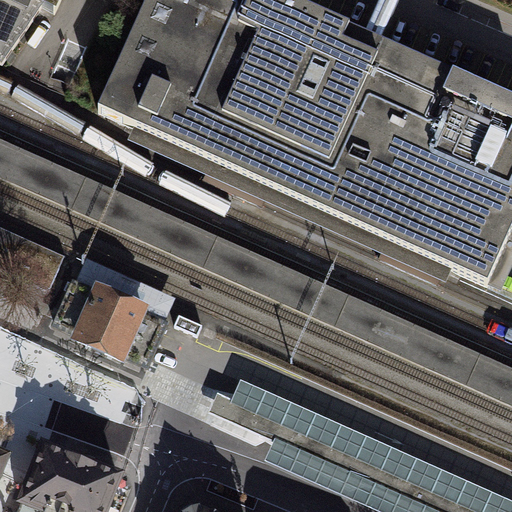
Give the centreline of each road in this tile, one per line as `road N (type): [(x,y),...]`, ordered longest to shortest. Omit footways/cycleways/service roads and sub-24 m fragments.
road 1 (tertiary): [(166,457),(0,399)]
road 2 (tertiary): [(299,511),(166,457)]
